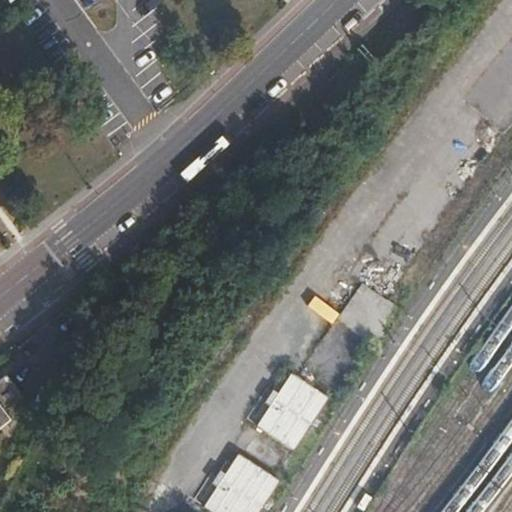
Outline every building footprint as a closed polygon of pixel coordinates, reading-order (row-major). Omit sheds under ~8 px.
[(511,101),(493,85),(494,84),(484,75),(464,98),(503,130),(511,119),(511,101)] [(367,335),(380,341),(397,304),(361,288),(353,305),(376,316),(367,335)] [(254,424),(292,450),(328,397),(290,371),(254,424)] [(0,427),(10,420),(3,412),(22,396),(6,376),(0,380),(0,427)] [(201,502),(216,511),(258,511),(279,479),(234,450),(201,502)]
